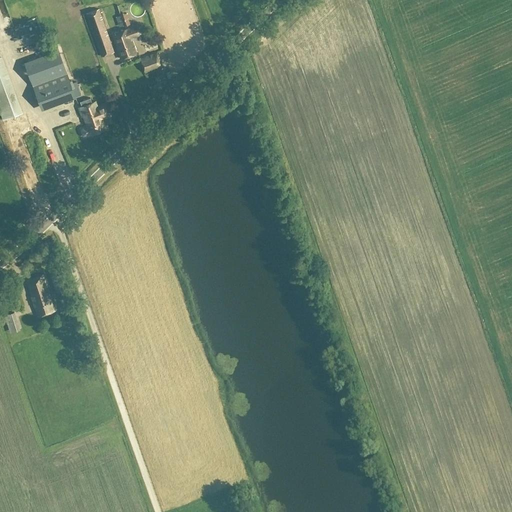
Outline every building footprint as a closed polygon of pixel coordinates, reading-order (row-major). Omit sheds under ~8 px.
[(98,10),(86,14),(97,47),(109,43),(98,10)] [(126,14),(119,16),(122,27),(130,25),(126,14)] [(140,26),(132,28),(112,35),(120,60),(136,55),(130,39),(143,35),(140,26)] [(161,68),(155,54),(140,59),(145,74),(161,68)] [(75,82),(69,84),(59,55),(26,67),(40,107),(73,95),(74,98),(81,96),(75,82)] [(0,57),(0,114),(2,120),(21,113),(1,57),(0,57)] [(95,102),(91,104),(89,99),(79,102),(81,107),(80,108),(87,128),(82,130),(81,132),(83,136),(85,137),(90,135),(90,136),(105,130),(101,120),(110,116),(106,106),(97,109),(95,102)] [(64,274),(60,275),(59,273),(50,276),(56,293),(65,290),(68,289),(64,274)] [(43,276),(26,281),(37,317),(54,312),(43,276)] [(19,329),(13,312),(4,315),(9,332),(19,329)]
